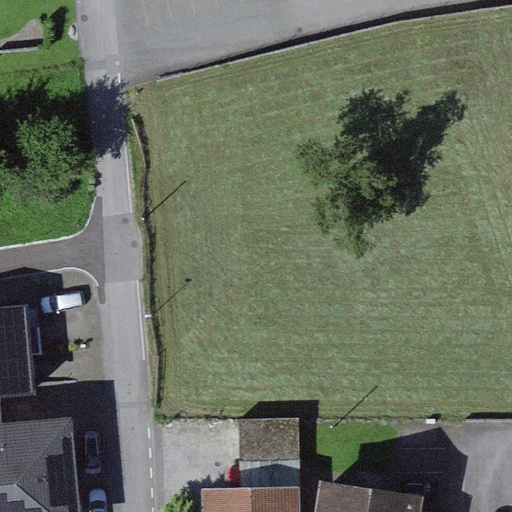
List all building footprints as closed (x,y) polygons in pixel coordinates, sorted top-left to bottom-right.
[(292,0),(166,0),(176,42),(295,13),(292,0)] [(41,303),(0,305),(0,396),(48,392),(41,303)] [(93,511),(87,421),(0,427),(0,511),(93,511)] [(431,511),(436,490),(342,473),(335,511),(431,511)] [(311,511),(310,484),(214,487),(214,511),(311,511)]
